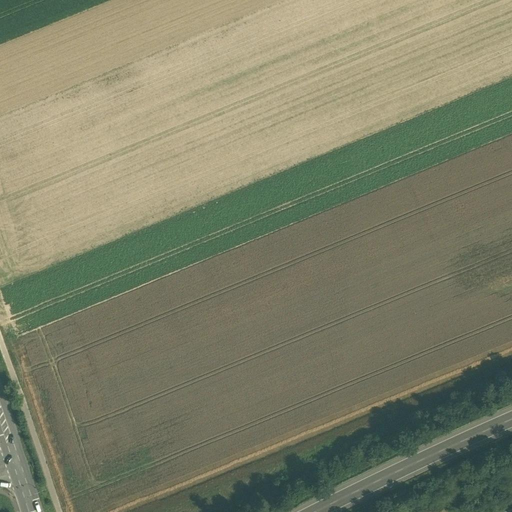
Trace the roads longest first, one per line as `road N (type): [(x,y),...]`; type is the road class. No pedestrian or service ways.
road 1 (primary): [(309,511),(511,418)]
road 2 (track): [(56,511),(0,342)]
